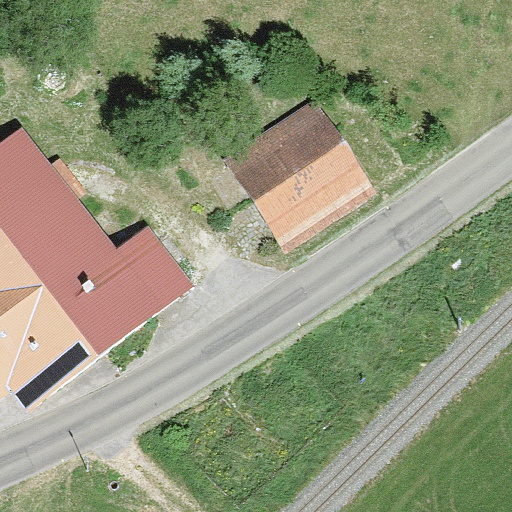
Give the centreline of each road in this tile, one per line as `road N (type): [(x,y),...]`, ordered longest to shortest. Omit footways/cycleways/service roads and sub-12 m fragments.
road 1 (tertiary): [(0,460),(224,346),(511,149)]
road 2 (track): [(180,511),(111,444),(97,417)]
